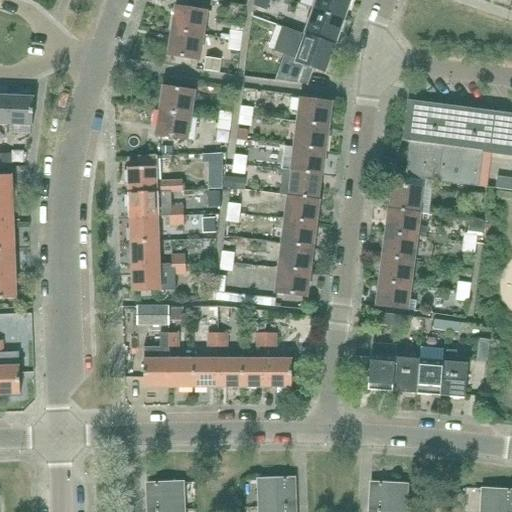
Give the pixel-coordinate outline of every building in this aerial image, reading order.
[(261,10),(264,0),(255,0),(253,7),(261,10)] [(343,20),(350,0),(316,0),(313,10),(328,15),(343,20)] [(206,11),(190,9),(176,7),(173,32),(188,34),(202,37),(206,11)] [(343,20),(328,15),(313,10),(305,35),(304,36),(335,46),(334,46),(343,20)] [(335,47),(335,46),(304,36),(305,35),(282,27),(274,52),(285,56),(277,81),(276,82),(306,85),(312,70),(325,74),(325,73),(334,47),(335,47)] [(229,41),(241,43),(243,33),(230,31),(229,41)] [(202,37),(188,34),(173,32),(169,57),(198,61),(202,37)] [(240,51),(241,43),(229,41),(228,50),(240,51)] [(190,116),(193,92),(164,87),(160,112),(176,114),(190,116)] [(240,116),(252,118),(255,91),(243,89),(240,116)] [(32,126),(33,98),(8,97),(7,126),(32,126)] [(330,103),(301,99),(291,98),(288,122),(297,123),(314,125),(327,127),(330,103)] [(467,111),(408,104),(408,103),(407,103),(402,141),(409,142),(408,156),(407,156),(404,178),(478,187),(483,152),(511,155),(511,116),(467,111)] [(190,116),(176,114),(160,112),(157,137),(186,141),(190,116)] [(218,121),(231,123),(232,114),(219,112),(218,121)] [(252,118),(245,117),(240,116),(238,126),(250,127),(252,118)] [(230,132),(231,123),(218,121),(217,130),(230,132)] [(327,127),(314,125),(297,123),(294,148),(309,150),(324,152),(327,127)] [(324,152),(309,150),(294,148),(291,172),(306,174),(321,176),(324,152)] [(1,155),(2,168),(11,168),(10,155),(1,155)] [(233,165),(245,166),(246,157),(235,155),(233,165)] [(157,182),(156,168),(156,156),(138,157),(139,169),(127,169),(128,194),(157,193),(182,192),(182,181),(157,182)] [(244,176),(245,166),(233,165),(232,174),(244,176)] [(321,176),(306,174),(291,172),(288,196),(304,198),(318,200),(321,176)] [(0,201),(12,201),(12,176),(0,176),(0,201)] [(511,179),(497,177),(495,189),(511,191),(511,179)] [(422,188),(404,186),(392,184),(389,209),(404,211),(419,213),(422,188)] [(129,218),(158,217),(157,193),(128,194),(129,218)] [(480,205),(482,195),(469,194),(468,203),(480,205)] [(318,200),(304,198),(288,196),(285,220),(300,222),(315,224),(318,200)] [(0,226),(13,226),(12,201),(0,201),(0,226)] [(226,213),(239,214),(240,206),(228,204),(226,213)] [(169,217),(183,216),(183,207),(169,208),(169,217)] [(419,213),(404,211),(389,209),(386,233),(402,235),(416,237),(419,213)] [(237,224),(239,214),(226,213),(225,223),(237,224)] [(183,216),(169,217),(170,226),(184,226),(183,216)] [(130,243),(159,242),(158,217),(129,218),(130,243)] [(484,237),(486,222),(469,219),(467,234),(464,234),(463,243),(475,245),(477,235),(484,237)] [(315,224),(300,222),(285,220),(282,244),(296,246),(312,248),(315,224)] [(0,250),(14,250),(13,226),(0,226),(0,250)] [(416,237),(402,235),(386,233),(383,258),(400,260),(413,261),(421,262),(424,238),(416,237)] [(131,267),(159,266),(159,242),(130,243),(131,267)] [(474,254),(475,245),(463,243),(462,253),(474,254)] [(312,248),(296,246),(282,244),(279,269),(293,270),(308,272),(312,248)] [(0,274),(15,274),(14,250),(0,250),(0,274)] [(220,261),(233,263),(234,254),(222,253),(220,261)] [(185,256),(171,256),(171,266),(185,265),(185,256)] [(413,261),(400,260),(383,258),(380,282),(396,284),(410,286),(413,261)] [(231,272),(233,263),(220,261),(219,271),(231,272)] [(160,276),(186,275),(185,265),(171,266),(159,266),(131,267),(132,292),(160,291),(160,276)] [(308,272),(293,270),(279,269),(275,294),(305,298),(308,272)] [(0,300),(16,299),(15,274),(0,274),(0,300)] [(410,286),(396,284),(380,282),(377,307),(407,311),(410,286)] [(469,293),(470,284),(458,283),(457,291),(469,293)] [(468,303),(469,293),(457,291),(456,301),(468,303)] [(169,308),(137,307),(137,325),(169,326),(169,308)] [(398,325),(399,316),(377,313),(376,325),(397,328),(398,325)] [(399,316),(398,325),(410,326),(411,318),(399,316)] [(445,331),(446,322),(434,320),(433,329),(445,331)] [(446,322),(445,331),(458,332),(459,324),(446,322)] [(169,334),(159,334),(159,348),(169,348),(169,334)] [(169,334),(169,348),(178,348),(178,334),(169,334)] [(217,334),(208,334),(208,348),(217,348),(217,334)] [(227,334),(217,334),(217,348),(226,348),(227,334)] [(266,348),(266,334),(257,334),(257,348),(266,348)] [(266,334),(266,348),(275,348),(275,334),(266,334)] [(393,393),(394,376),(395,359),(396,345),(372,344),(371,357),(368,391),(393,393)] [(485,366),(487,345),(476,344),(474,365),(485,366)] [(465,399),(468,364),(457,363),(457,351),(444,350),(443,362),(440,397),(465,399)] [(217,388),(217,359),(193,360),(193,375),(193,388),(217,388)] [(242,388),(242,360),(217,359),(217,388),(242,388)] [(417,395),(419,360),(395,359),(394,376),(393,393),(417,395)] [(168,388),(168,360),(144,360),(144,388),(168,388)] [(193,388),(193,375),(193,360),(168,360),(168,388),(193,388)] [(266,388),(266,375),(266,360),(242,360),(242,388),(266,388)] [(266,388),(291,388),(291,360),(266,360),(266,375),(266,388)] [(440,397),(443,362),(419,360),(417,395),(440,397)] [(0,395),(20,395),(19,367),(0,367),(0,395)] [(258,507),(295,506),(294,479),(257,480),(258,507)] [(147,511),(165,511),(184,510),(183,483),(146,484),(147,511)] [(405,511),(407,485),(371,483),(370,483),(369,510),(387,511),(396,511),(405,511)] [(511,511),(511,491),(482,490),(480,511),(511,511)]
